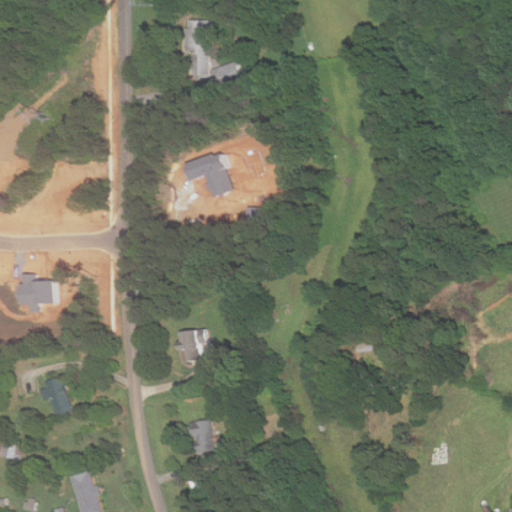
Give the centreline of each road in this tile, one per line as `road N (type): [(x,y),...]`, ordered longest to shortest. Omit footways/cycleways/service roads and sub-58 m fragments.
road 1 (residential): [(163,511),(142,432),(131,331),(125,0)]
road 2 (residential): [(128,239),(0,239)]
